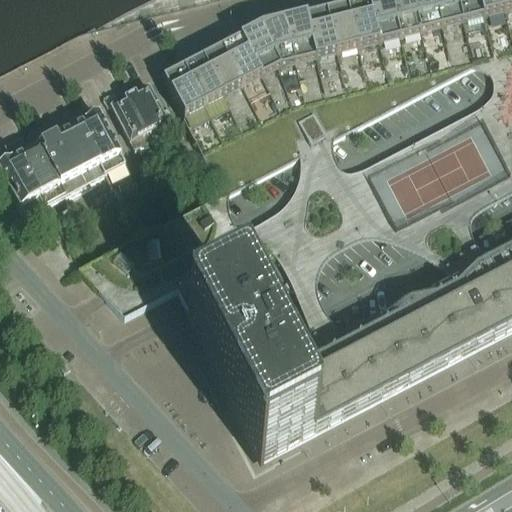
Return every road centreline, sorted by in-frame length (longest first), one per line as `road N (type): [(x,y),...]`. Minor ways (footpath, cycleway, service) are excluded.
road 1 (residential): [(0,248),(237,509)]
road 2 (residential): [(237,509),(511,366)]
road 3 (residential): [(0,116),(164,28)]
